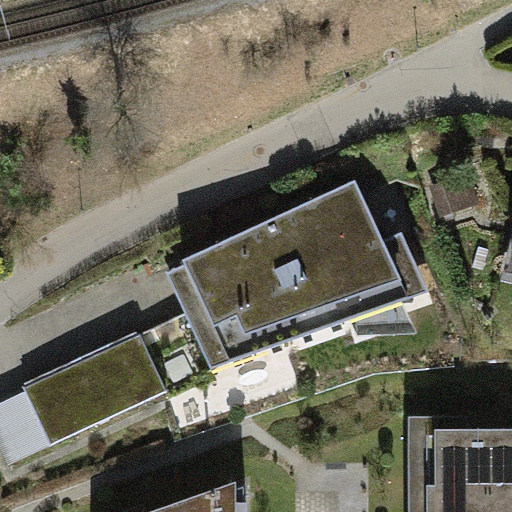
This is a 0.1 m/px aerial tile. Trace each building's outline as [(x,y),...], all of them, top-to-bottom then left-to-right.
[(445,211),(473,202),(464,177),(437,187),(445,211)] [(401,301),(410,298),(401,278),(419,269),(402,232),(384,240),(356,181),(183,260),(216,329),(197,338),(211,369),(351,319),(401,301)] [(401,301),(351,319),(358,336),(416,332),(401,301)] [(51,445),(168,392),(140,333),(24,387),(26,390),(51,445)] [(0,448),(7,465),(51,445),(26,390),(0,402),(0,448)] [(428,434),(469,434),(468,416),(410,417),(410,511),(428,511),(428,505),(442,505),(442,479),(428,479),(428,434)] [(511,511),(511,433),(469,434),(428,434),(428,479),(442,479),(442,505),(428,505),(428,511),(511,511)] [(246,511),(246,484),(165,511),(246,511)]
